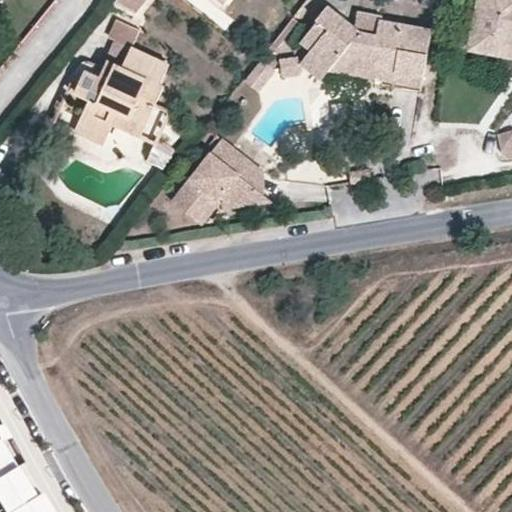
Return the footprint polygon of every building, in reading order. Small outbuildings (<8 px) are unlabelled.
[(121,0),(117,5),(136,14),(148,0),(121,0)] [(511,48),(511,0),(504,0),(503,8),(481,4),(475,35),(493,38),(492,45),(511,48)] [(333,69),(345,56),(371,61),(376,77),(393,81),(395,77),(422,83),(433,37),(381,26),(382,21),(358,15),(355,25),(352,28),(327,9),(316,23),(318,25),(307,39),(317,48),(312,54),(308,59),(329,75),(333,69)] [(117,40),(132,47),(139,31),(117,21),(110,37),(117,40)] [(475,35),(471,56),(511,64),(511,48),(492,45),(493,38),(475,35)] [(307,39),(301,46),(312,54),(317,48),(307,39)] [(108,59),(124,65),(132,47),(117,40),(108,59)] [(114,126),(119,114),(146,125),(157,102),(166,84),(163,83),(171,65),(132,47),(124,65),(108,59),(100,76),(86,70),(78,86),(75,94),(89,101),(79,123),(109,138),(114,126)] [(376,77),(371,61),(345,56),(333,69),(376,77)] [(308,59),(301,68),(321,84),(329,75),(308,59)] [(276,71),(264,62),(247,84),(259,93),(276,71)] [(301,81),(299,62),(282,63),(283,82),(301,81)] [(376,77),(375,84),(420,94),(422,83),(395,77),(393,81),(376,77)] [(119,114),(114,126),(141,138),(146,125),(119,114)] [(79,123),(75,132),(104,147),(109,138),(79,123)] [(511,132),(497,136),(502,155),(509,160),(511,159),(511,132)] [(261,170),(221,140),(173,204),(190,217),(214,185),(224,193),(221,197),(234,207),(242,206),(255,188),(250,184),(261,170)] [(147,160),(162,168),(171,151),(156,143),(147,160)] [(346,168),(349,183),(371,178),(368,165),(346,168)] [(255,188),(242,206),(272,202),(264,196),(264,172),(261,170),(250,184),(255,188)] [(214,185),(190,217),(200,224),(221,197),(224,193),(214,185)] [(0,473),(15,464),(0,439),(0,473)] [(5,509),(33,492),(15,464),(0,473),(0,510),(1,511),(5,509)] [(6,511),(52,511),(38,488),(33,492),(5,509),(6,511)]
